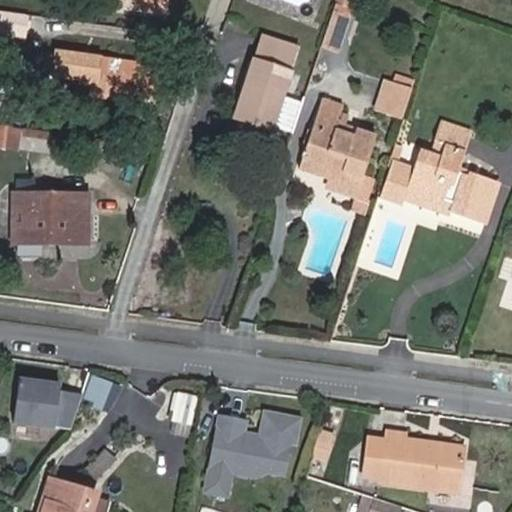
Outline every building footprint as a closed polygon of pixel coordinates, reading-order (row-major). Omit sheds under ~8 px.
[(163,13),(164,0),(124,0),(123,9),(163,13)] [(43,65),(21,62),(17,97),(74,104),(115,108),(119,73),(98,70),(80,68),(57,66),(43,65)] [(252,62),(235,115),(268,127),(270,122),(292,130),(302,99),(281,92),(287,74),(252,62)] [(402,120),(411,87),(381,79),(372,112),(402,120)] [(299,169),(327,179),(324,187),(352,197),(373,138),(353,130),(350,139),(334,133),(343,109),(321,101),(299,169)] [(402,194),(441,208),(465,136),(438,126),(433,143),(440,146),(436,162),(417,156),(402,194)] [(0,156),(17,158),(20,136),(0,133),(0,156)] [(465,136),(441,208),(449,211),(446,218),(479,230),(493,187),(470,178),(467,183),(456,179),(469,137),(465,136)] [(86,250),(84,204),(11,205),(11,251),(86,250)] [(60,392),(60,387),(19,381),(13,423),(71,431),(83,395),(60,392)] [(167,421),(191,426),(198,397),(173,391),(167,421)] [(206,482),(229,487),(230,481),(253,485),(265,480),(282,483),(284,477),(290,450),(293,451),(296,443),(299,427),(264,420),(259,444),(258,449),(247,447),(248,442),(243,441),(245,429),(218,424),(206,482)] [(316,431),(312,460),(328,462),(332,433),(316,431)] [(423,446),(424,441),(400,438),(400,434),(384,432),(382,443),(378,480),(377,481),(454,492),(459,446),(434,442),(433,448),(423,446)] [(360,478),(378,480),(382,443),(365,440),(360,478)] [(105,511),(109,503),(97,500),(99,494),(50,479),(39,511),(105,511)] [(229,487),(206,482),(203,500),(225,504),(229,487)] [(397,511),(398,510),(359,497),(353,511),(397,511)]
